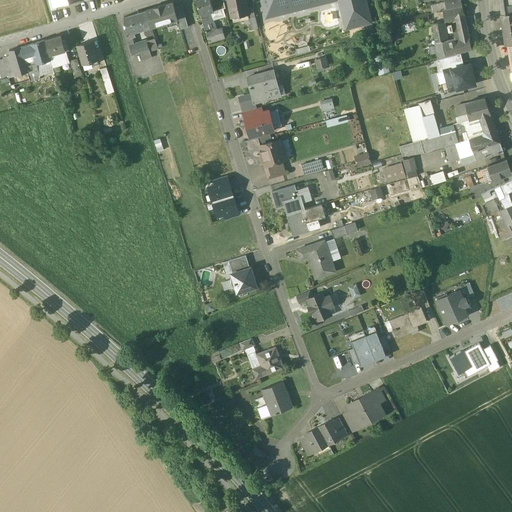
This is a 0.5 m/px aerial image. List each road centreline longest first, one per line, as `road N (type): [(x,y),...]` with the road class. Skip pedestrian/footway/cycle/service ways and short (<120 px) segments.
road 1 (residential): [(322,394),(264,248),(186,0)]
road 2 (primary): [(268,511),(189,423),(0,258)]
road 3 (residential): [(511,313),(322,394)]
road 4 (residential): [(153,0),(0,44)]
